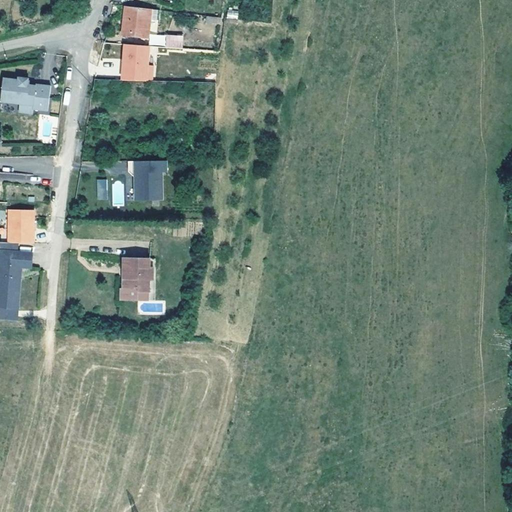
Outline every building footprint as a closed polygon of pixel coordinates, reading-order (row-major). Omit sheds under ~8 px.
[(151,9),(125,6),(121,35),(147,38),(151,9)] [(226,18),(238,19),(238,10),(227,10),(226,18)] [(167,39),(167,48),(183,49),(184,40),(167,39)] [(153,82),(154,65),(149,65),(150,45),(122,44),(120,80),(153,82)] [(5,76),(1,99),(21,102),(34,105),(33,108),(48,110),(52,86),(37,83),(37,88),(30,87),(31,80),(30,80),(30,77),(20,76),(20,78),(5,76)] [(34,105),(21,102),(19,110),(33,112),(33,108),(34,105)] [(167,171),(166,161),(128,161),(129,172),(135,172),(135,178),(135,196),(140,200),(162,199),(162,171),(167,171)] [(97,182),(97,192),(107,192),(107,182),(97,182)] [(106,201),(107,192),(97,192),(97,201),(106,201)] [(7,244),(35,244),(34,209),(6,209),(7,244)] [(0,244),(0,309),(14,311),(17,270),(29,270),(30,254),(14,253),(14,245),(0,244)] [(164,281),(164,269),(157,269),(158,261),(132,260),(131,268),(134,268),(134,279),(130,279),(130,289),(145,289),(144,294),(158,295),(159,281),(164,281)] [(144,294),(145,289),(130,289),(127,288),(126,300),(158,302),(158,295),(144,294)]
